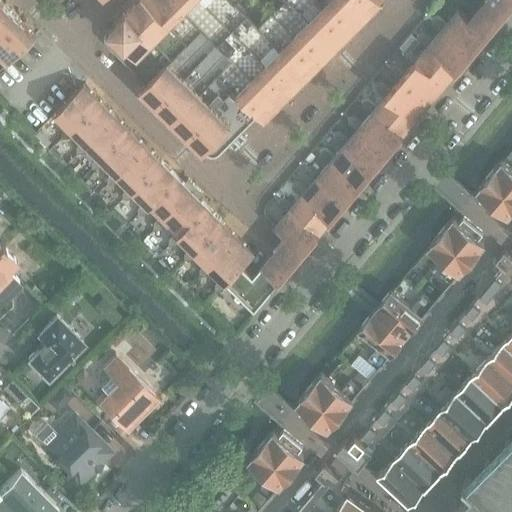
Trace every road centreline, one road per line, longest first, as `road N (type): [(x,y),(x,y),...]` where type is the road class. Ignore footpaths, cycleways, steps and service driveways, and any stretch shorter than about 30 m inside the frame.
road 1 (residential): [(511,228),(268,511)]
road 2 (residential): [(314,283),(511,46)]
road 3 (residential): [(120,511),(314,283)]
road 4 (residential): [(405,0),(220,190)]
road 5 (residential): [(73,44),(220,190)]
